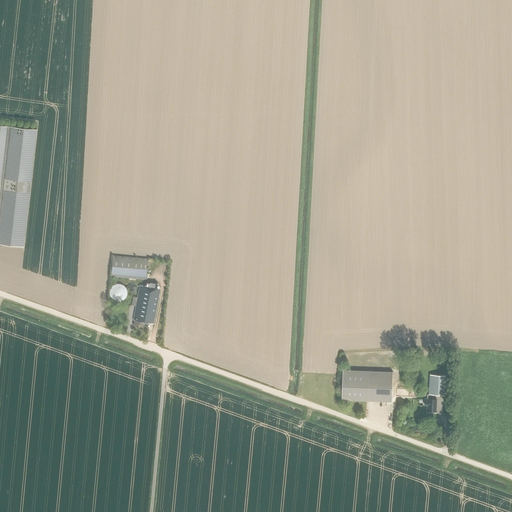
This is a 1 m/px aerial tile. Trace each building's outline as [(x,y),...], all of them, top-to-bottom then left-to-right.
[(37,129),(0,125),(0,244),(25,247),(37,129)] [(146,279),(148,259),(113,256),(111,276),(146,279)] [(118,301),(120,301),(121,301),(124,300),(125,299),(126,297),(126,296),(127,295),(127,293),(127,291),(127,289),(126,288),(125,287),(123,285),(122,284),(120,284),(119,284),(117,284),(116,284),(113,285),(112,286),(111,287),(110,289),(110,290),(110,291),(110,294),(110,296),(111,297),(112,298),(114,300),(115,301),(117,301),(118,301)] [(160,289),(152,287),(140,285),(137,297),(134,296),(133,299),(137,299),(133,320),(135,320),(134,326),(142,327),(143,322),(153,324),(160,289)] [(392,402),(393,372),(343,370),(342,400),(392,402)] [(430,375),(429,395),(432,395),(444,395),(445,375),(430,375)] [(425,399),(425,406),(428,406),(427,411),(436,412),(437,399),(432,398),(427,398),(427,399),(425,399)]
